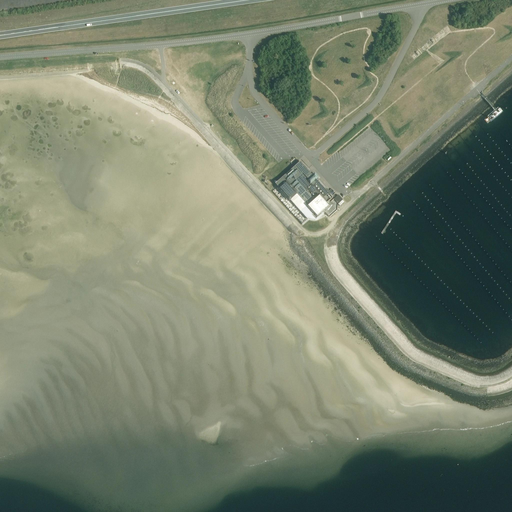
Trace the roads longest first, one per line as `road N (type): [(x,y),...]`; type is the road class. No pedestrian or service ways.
road 1 (unclassified): [(0,57),(231,37),(447,0)]
road 2 (trunk): [(0,35),(249,0)]
